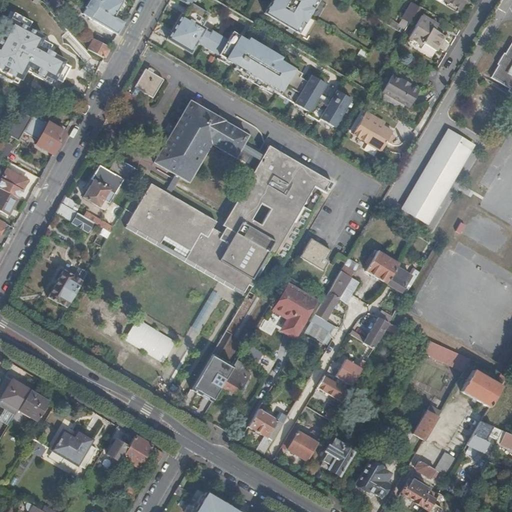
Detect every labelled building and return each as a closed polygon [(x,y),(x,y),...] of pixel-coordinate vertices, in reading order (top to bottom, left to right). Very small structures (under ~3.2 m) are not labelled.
[(50,29),(56,18),(20,0),(18,0),(13,10),(50,29)] [(82,14),(116,36),(123,23),(113,17),(121,2),(117,0),(88,0),(83,8),(84,9),(82,14)] [(267,7),(255,0),(249,0),(247,5),(263,14),(267,7)] [(318,0),(317,0),(271,0),(267,7),(263,14),(298,34),(318,0)] [(438,0),(446,5),(456,10),(459,12),(462,6),(460,2),(461,0),(438,0)] [(208,15),(188,4),(186,6),(181,15),(179,13),(163,40),(190,56),(196,44),(234,67),(233,70),(246,78),(245,81),(262,91),(264,88),(306,112),(305,115),(318,123),(319,121),(334,129),(351,100),(333,90),(324,104),(317,100),(325,86),(309,77),(306,83),(299,79),(302,75),(278,61),(280,59),(247,40),(245,42),(231,34),(226,42),(201,27),(208,15)] [(408,22),(417,8),(410,4),(401,18),(408,22)] [(456,10),(446,5),(444,8),(454,14),(456,10)] [(430,29),(433,24),(420,16),(414,26),(414,27),(408,38),(420,46),(422,43),(435,52),(444,37),(434,31),(430,29)] [(87,50),(103,60),(109,50),(92,41),(87,50)] [(511,43),(510,42),(503,55),(501,54),(495,65),(497,66),(489,79),(507,90),(506,92),(511,95),(511,43)] [(41,65),(45,58),(35,51),(30,58),(24,55),(12,74),(18,78),(14,84),(25,91),(30,84),(31,85),(42,66),(41,65)] [(150,100),(162,81),(150,74),(145,71),(143,70),(132,89),(150,100)] [(408,108),(417,92),(409,87),(409,86),(399,80),(398,81),(390,76),(381,92),(408,108)] [(479,97),(470,110),(485,121),(494,108),(479,97)] [(238,151),(243,141),(246,136),(222,123),(221,120),(188,101),(152,162),(173,175),(177,177),(186,183),(208,145),(232,159),(238,151)] [(35,145),(52,155),(66,129),(60,126),(57,129),(47,123),(45,126),(31,117),(29,119),(16,111),(4,132),(10,136),(17,139),(22,131),(38,140),(35,145)] [(378,152),(390,133),(376,124),(378,121),(364,112),(351,134),(378,152)] [(4,132),(0,138),(7,142),(10,136),(4,132)] [(425,224),(472,146),(448,132),(401,210),(425,224)] [(0,138),(0,157),(5,160),(13,146),(0,138)] [(221,239),(262,264),(269,251),(281,258),(310,210),(295,201),(306,182),(321,191),(324,187),(326,189),(330,183),(268,145),(263,153),(243,141),(238,151),(257,163),(218,226),(222,229),(218,235),(209,229),(212,223),(167,194),(177,177),(173,175),(164,189),(150,180),(143,192),(221,239)] [(107,170),(123,180),(128,183),(136,171),(115,158),(107,170)] [(107,170),(98,165),(89,179),(92,181),(81,199),(97,208),(102,200),(108,204),(123,180),(107,170)] [(0,190),(16,199),(20,192),(19,190),(24,180),(5,169),(0,178),(0,190)] [(0,211),(7,216),(16,199),(0,190),(0,211)] [(137,224),(205,266),(221,239),(143,192),(129,215),(139,221),(137,224)] [(75,202),(63,196),(59,204),(71,211),(75,202)] [(102,200),(97,208),(103,212),(108,204),(102,200)] [(71,211),(59,204),(54,214),(71,223),(77,215),(71,211)] [(82,217),(92,223),(109,233),(112,228),(85,212),(82,217)] [(82,217),(77,215),(71,223),(86,232),(92,223),(82,217)] [(125,222),(135,228),(137,224),(139,221),(129,215),(125,222)] [(465,226),(460,223),(455,232),(460,235),(465,226)] [(178,255),(203,270),(205,266),(137,224),(135,228),(178,255)] [(109,233),(102,229),(99,235),(106,239),(109,233)] [(205,266),(242,289),(246,282),(250,284),(262,264),(221,239),(205,266)] [(322,260),(326,252),(307,240),(296,258),(320,272),(325,263),(322,260)] [(394,268),(396,265),(375,252),(371,258),(368,257),(361,268),(364,270),(363,272),(384,285),(394,268)] [(357,266),(346,260),(338,273),(349,279),(357,266)] [(205,266),(203,270),(240,293),(242,289),(205,266)] [(407,276),(394,268),(384,285),(398,292),(407,276)] [(57,303),(65,308),(86,273),(81,270),(76,279),(62,270),(46,298),(56,303),(57,303)] [(349,279),(338,273),(327,292),(337,298),(338,298),(349,279)] [(288,319),(281,331),(292,338),(314,301),(287,285),(272,310),(288,319)] [(337,298),(327,292),(323,299),(313,315),(323,321),(337,298)] [(386,324),(390,318),(380,313),(376,319),(386,324)] [(323,321),(313,315),(310,322),(324,330),(328,336),(333,327),(323,321)] [(383,330),(386,324),(376,319),(365,339),(359,336),(356,340),(366,346),(371,349),(383,330)] [(123,342),(164,362),(175,340),(135,320),(123,342)] [(405,332),(386,324),(383,330),(402,339),(405,332)] [(292,338),(281,331),(279,334),(291,341),(292,338)] [(432,357),(438,345),(430,341),(424,353),(432,357)] [(211,355),(190,390),(210,402),(231,367),(211,355)] [(349,387),(359,370),(345,362),(334,378),(336,380),(349,387)] [(237,398),(252,372),(244,367),(242,371),(233,366),(220,388),(237,398)] [(487,409),(499,388),(471,371),(468,376),(467,376),(461,386),(462,387),(459,392),(487,409)] [(340,403),(346,392),(333,384),(322,377),(315,389),(340,403)] [(511,380),(505,377),(502,383),(509,386),(511,380)] [(0,397),(10,381),(5,378),(2,382),(0,385),(0,397)] [(346,392),(349,387),(336,380),(333,384),(346,392)] [(17,411),(29,392),(10,381),(0,397),(0,406),(14,415),(17,411)] [(47,404),(29,392),(17,411),(36,422),(47,404)] [(263,437),(255,451),(263,455),(281,424),(258,410),(247,428),(263,437)] [(286,450),(305,462),(325,428),(333,413),(328,410),(323,418),(312,412),(309,417),(317,422),(307,439),(296,433),(286,450)] [(410,434),(421,441),(436,416),(431,414),(430,416),(424,413),(410,434)] [(501,432),(478,423),(466,444),(475,449),(481,441),(483,441),(486,435),(489,436),(479,459),(485,461),(492,447),(496,440),(501,432)] [(294,424),(280,447),(286,450),(296,433),(300,428),(294,424)] [(62,432),(51,451),(83,470),(95,450),(88,446),(91,441),(76,432),(72,438),(62,432)] [(511,450),(511,436),(503,433),(499,444),(511,450)] [(151,448),(133,438),(121,459),(138,469),(151,448)] [(336,476),(350,453),(341,448),(342,447),(332,440),(327,448),(326,446),(321,453),(323,454),(319,461),(328,467),(326,470),(336,476)] [(117,463),(126,447),(115,441),(106,456),(117,463)] [(163,454),(154,449),(145,463),(154,468),(163,454)] [(437,473),(446,478),(455,462),(443,455),(433,471),(417,461),(413,470),(431,481),(433,478),(437,473)] [(384,482),(388,475),(367,461),(352,485),(365,493),(366,492),(376,498),(379,496),(385,487),(384,482)] [(107,483),(114,488),(128,496),(133,489),(111,476),(107,483)] [(404,484),(399,493),(427,510),(430,505),(435,496),(410,481),(407,486),(404,484)] [(107,483),(102,491),(109,496),(114,488),(107,483)] [(458,498),(466,502),(473,486),(465,483),(458,498)] [(186,492),(177,487),(173,494),(181,499),(186,492)] [(237,511),(206,493),(203,497),(204,498),(200,504),(194,511),(237,511)]
